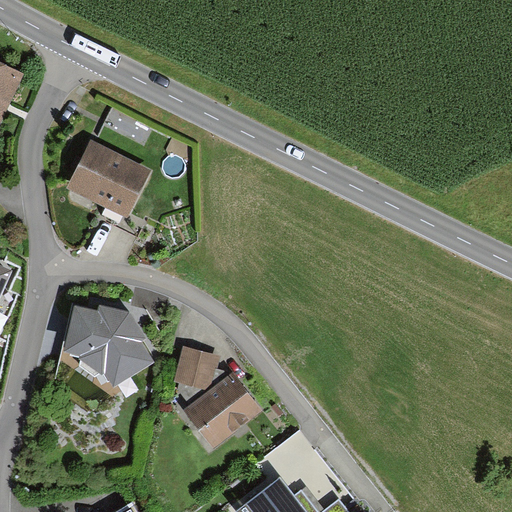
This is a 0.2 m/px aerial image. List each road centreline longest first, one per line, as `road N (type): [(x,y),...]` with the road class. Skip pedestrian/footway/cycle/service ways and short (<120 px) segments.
road 1 (tertiary): [(76,52),(511,264)]
road 2 (residential): [(378,502),(230,322),(203,303),(134,272),(45,273)]
road 3 (residential): [(76,52),(35,130),(33,209),(45,273)]
road 4 (residential): [(45,273),(0,449)]
